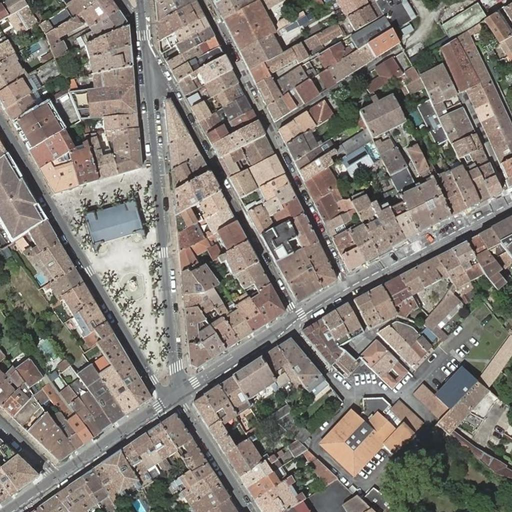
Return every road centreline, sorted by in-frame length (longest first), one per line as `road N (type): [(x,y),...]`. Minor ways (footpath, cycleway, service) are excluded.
road 1 (residential): [(0,119),(158,388),(178,396)]
road 2 (residential): [(348,287),(200,0)]
road 3 (tertiary): [(148,81),(178,396)]
road 4 (residential): [(148,81),(165,83),(296,318)]
road 5 (secondary): [(511,202),(348,287)]
road 6 (secondary): [(178,396),(54,479)]
road 7 (secondary): [(296,318),(178,396)]
road 8 (tertiary): [(178,396),(249,511)]
